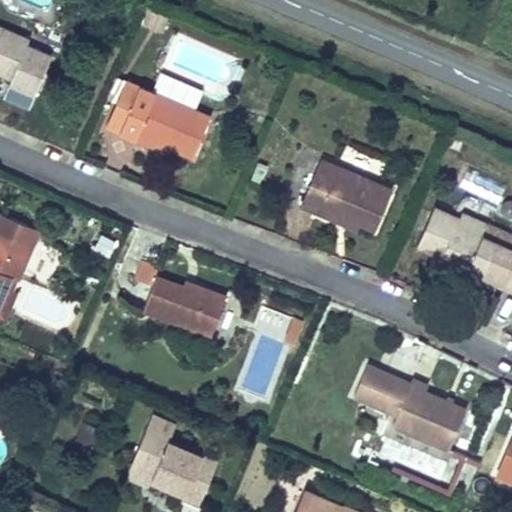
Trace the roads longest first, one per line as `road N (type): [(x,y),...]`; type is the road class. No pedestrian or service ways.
road 1 (residential): [(511,369),(376,300),(0,152)]
road 2 (tertiary): [(280,0),(511,99)]
